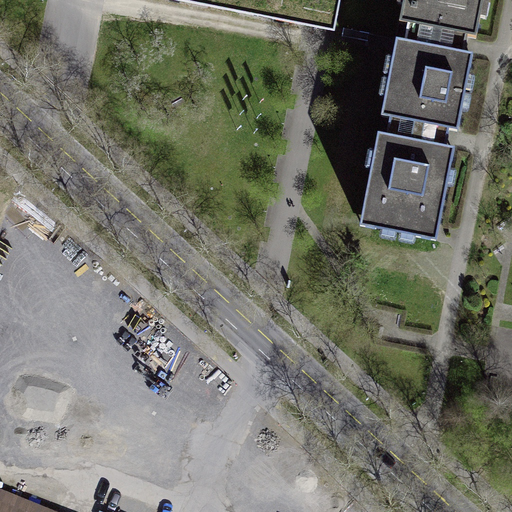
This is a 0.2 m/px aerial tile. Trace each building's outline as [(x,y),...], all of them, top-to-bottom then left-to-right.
[(207,0),(315,25),(336,30),(341,0),(207,0)] [(403,0),(399,24),(408,26),(405,42),(465,54),(467,44),(468,38),(476,40),(484,0),(403,0)] [(465,54),(405,42),(396,41),(382,118),(390,120),(387,136),(446,147),(448,137),(449,131),(459,133),(473,55),(465,54)] [(446,147),(387,136),(378,134),(359,227),(437,242),(455,149),(446,147)] [(0,511),(50,511),(0,491),(0,511)]
